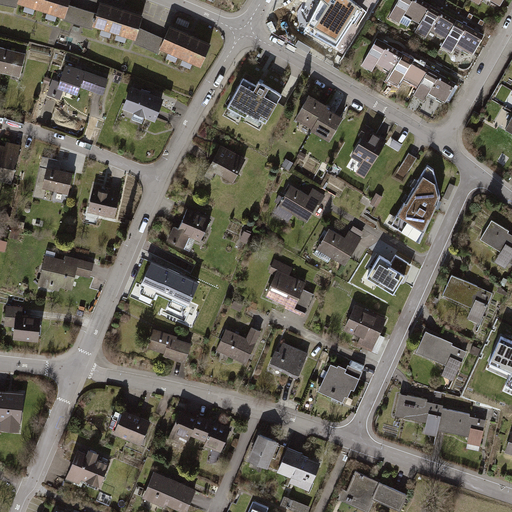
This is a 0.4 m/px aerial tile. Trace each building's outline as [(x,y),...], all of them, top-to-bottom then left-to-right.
[(20,0),(0,0),(0,4),(19,9),(19,5),(20,0)] [(72,0),(20,0),(19,5),(67,19),(71,7),(72,0)] [(325,0),(323,5),(319,4),(307,28),(337,45),(360,8),(352,0),(325,0)] [(411,4),(403,0),(398,0),(388,19),(399,25),(404,17),(419,25),(426,13),(427,11),(412,3),(411,4)] [(146,19),(102,4),(98,16),(94,28),(138,42),(142,30),(146,19)] [(98,16),(71,7),(67,19),(66,22),(93,31),(94,28),(98,16)] [(437,19),(426,13),(419,25),(415,34),(426,40),(430,32),(446,40),(453,27),(454,26),(438,17),(437,19)] [(464,33),(453,27),(446,40),(442,48),(453,54),(457,46),(473,55),(480,41),(465,32),(464,33)] [(214,46),(172,28),(166,41),(162,51),(204,69),(214,46)] [(162,51),(166,41),(142,30),(138,42),(136,45),(160,55),(162,51)] [(438,44),(431,40),(428,47),(435,50),(438,44)] [(383,52),(372,47),(360,68),(371,74),(376,66),(391,74),(398,61),(399,60),(384,51),(383,52)] [(27,55),(0,48),(0,73),(21,78),(27,55)] [(409,67),(398,61),(391,74),(387,82),(398,88),(402,80),(418,89),(425,76),(426,74),(410,66),(409,67)] [(110,79),(67,64),(61,81),(54,79),(49,94),(61,98),(63,89),(78,95),(81,86),(105,94),(110,79)] [(126,73),(116,70),(114,76),(124,79),(126,73)] [(272,85),(261,79),(259,83),(244,75),(225,108),(245,119),(247,115),(266,126),(275,109),(284,94),(271,87),(272,85)] [(436,82),(425,76),(418,89),(414,97),(424,103),(429,95),(444,103),(452,89),(437,81),(436,82)] [(164,98),(132,85),(124,106),(156,118),(164,98)] [(295,121),(312,131),(324,110),(326,106),(309,96),(295,121)] [(343,120),(324,110),(312,131),(310,134),(329,144),(343,120)] [(366,129),(350,158),(371,170),(387,141),(366,129)] [(7,149),(0,147),(0,179),(15,182),(23,147),(8,144),(7,149)] [(246,160),(220,147),(211,164),(218,167),(214,174),(233,184),(246,160)] [(65,162),(43,157),(41,163),(63,168),(65,162)] [(333,174),(346,174),(346,162),(333,162),(333,174)] [(428,164),(392,223),(420,240),(439,195),(434,169),(428,164)] [(75,176),(49,170),(44,191),(71,196),(75,176)] [(278,205),(271,216),(288,226),(294,217),(307,224),(324,196),(313,190),(309,197),(292,187),(281,207),(278,205)] [(123,195),(94,189),(86,222),(98,225),(100,216),(117,220),(123,195)] [(211,219),(188,209),(179,230),(174,228),(167,244),(186,252),(191,239),(201,244),(211,219)] [(509,266),(511,261),(511,236),(509,235),(510,233),(491,222),(479,242),(501,255),(495,265),(506,271),(509,266)] [(329,230),(317,251),(345,267),(364,234),(353,228),(346,240),(329,230)] [(253,236),(246,233),(242,241),(249,245),(253,236)] [(12,244),(0,240),(0,252),(9,255),(12,244)] [(65,261),(46,257),(39,287),(61,292),(62,288),(74,291),(78,276),(93,279),(96,264),(66,257),(65,261)] [(377,259),(364,280),(393,298),(411,269),(397,261),(392,269),(377,259)] [(197,282),(152,261),(141,286),(186,307),(197,282)] [(276,272),(265,299),(306,317),(315,296),(302,291),(305,285),(289,279),(294,269),(275,261),(271,270),(276,272)] [(483,319),(491,299),(493,294),(451,277),(443,296),(472,308),(467,319),(481,325),(483,319)] [(373,352),(387,320),(378,316),(376,320),(364,314),(365,310),(356,306),(344,333),(360,339),(358,345),(373,352)] [(42,342),(43,320),(24,319),(25,308),(8,307),(6,328),(18,329),(17,341),(42,342)] [(225,331),(216,353),(246,366),(260,333),(250,329),(246,340),(225,331)] [(182,338),(152,330),(147,349),(164,354),(163,358),(184,365),(190,345),(180,342),(182,338)] [(455,384),(468,354),(452,346),(453,344),(427,333),(417,354),(446,367),(441,378),(455,384)] [(511,340),(501,336),(491,359),(511,368),(511,375),(510,380),(511,380),(511,387),(511,390),(511,340)] [(309,355),(282,345),(278,354),(276,353),(270,367),(299,379),(309,355)] [(482,350),(474,347),(471,354),(479,357),(482,350)] [(337,368),(329,365),(317,393),(346,405),(351,392),(354,393),(364,367),(359,365),(358,369),(348,365),(346,370),(337,366),(337,368)] [(27,395),(0,392),(0,430),(23,433),(27,395)] [(439,432),(443,410),(444,405),(427,402),(428,400),(398,395),(394,418),(425,423),(424,435),(438,437),(439,432)] [(470,415),(443,410),(439,432),(469,437),(467,449),(481,451),(486,420),(469,418),(470,415)] [(150,421),(124,411),(122,415),(115,412),(108,429),(116,432),(114,436),(141,447),(150,421)] [(230,431),(180,412),(170,438),(188,445),(191,437),(205,443),(202,450),(220,457),(230,431)] [(278,444),(257,436),(247,463),(268,471),(278,444)] [(76,452),(66,480),(97,491),(107,463),(97,460),(99,455),(88,450),(86,456),(76,452)] [(321,462),(288,450),(278,476),(292,480),(289,487),(310,494),(321,462)] [(406,495),(349,470),(336,500),(362,511),(368,511),(374,501),(398,511),(406,495)] [(186,511),(196,491),(153,473),(141,501),(166,511),(186,511)] [(309,511),(311,508),(284,498),(280,508),(291,511),(309,511)] [(267,511),(268,510),(251,503),(247,511),(267,511)]
